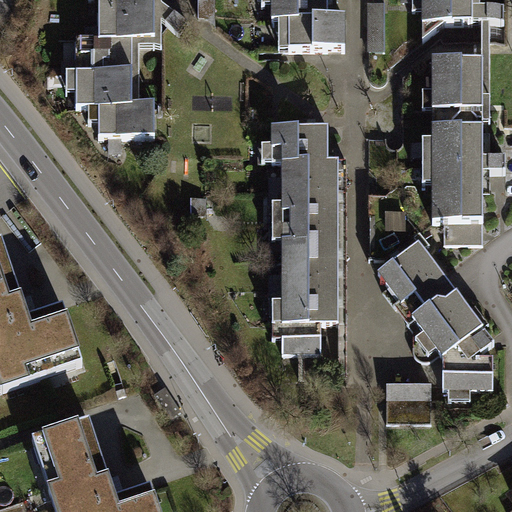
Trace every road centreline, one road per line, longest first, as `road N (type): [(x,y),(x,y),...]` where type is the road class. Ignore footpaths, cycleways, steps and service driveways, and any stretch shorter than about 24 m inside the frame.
road 1 (tertiary): [(278,484),(0,118)]
road 2 (residential): [(511,441),(366,511)]
